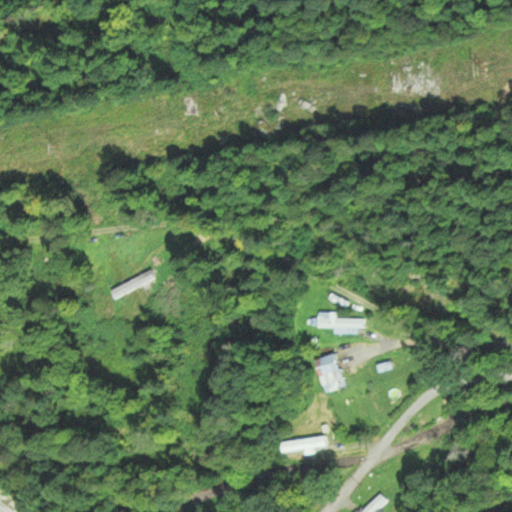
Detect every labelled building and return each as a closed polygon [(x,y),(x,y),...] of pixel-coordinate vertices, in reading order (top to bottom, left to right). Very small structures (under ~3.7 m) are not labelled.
[(156,278),(151,270),(111,291),(116,299),(156,278)] [(341,381),(336,355),(317,358),(322,385),(341,381)] [(385,377),(387,382),(402,377),(396,357),(369,365),(355,369),(360,385),(385,377)] [(326,448),(326,438),(282,442),(283,451),(326,448)] [(376,511),(387,500),(379,493),(361,511),(376,511)]
